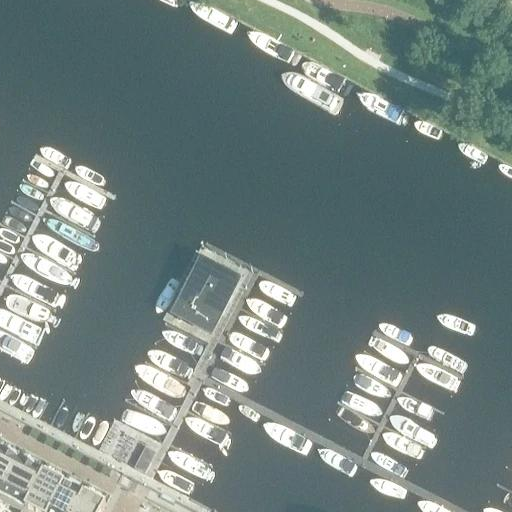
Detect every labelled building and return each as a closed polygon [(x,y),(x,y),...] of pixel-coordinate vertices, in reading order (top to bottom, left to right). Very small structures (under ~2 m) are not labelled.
[(236,286),(199,266),(174,316),(211,335),(236,286)] [(139,459),(134,470),(144,476),(150,465),(139,459)] [(0,511),(13,511),(26,487),(3,475),(0,479),(0,511)] [(42,511),(49,500),(26,487),(13,511),(42,511)] [(71,511),(50,500),(49,500),(42,511),(71,511)]
